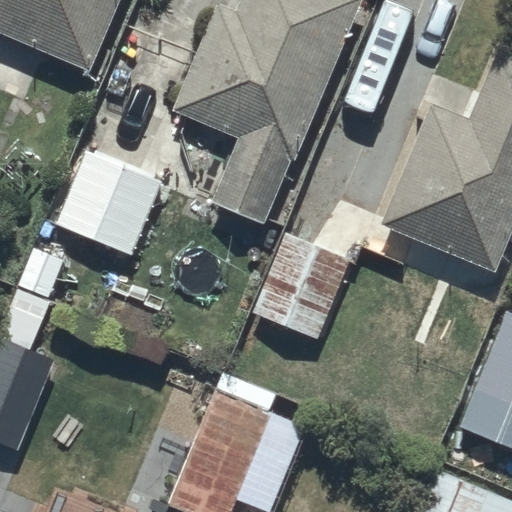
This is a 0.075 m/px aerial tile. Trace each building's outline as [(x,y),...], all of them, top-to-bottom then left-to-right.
[(0,0),(0,21),(89,61),(116,0),(0,0)] [(268,214),(358,0),(214,0),(172,100),(241,129),(214,192),(268,214)] [(497,260),(511,221),(511,38),(499,33),(476,91),(471,89),(465,104),(428,90),(380,214),(497,260)] [(164,171),(85,139),(55,215),(133,247),(164,171)] [(350,251),(286,224),(254,301),(318,328),(350,251)] [(57,299),(16,282),(0,321),(0,434),(17,441),(53,350),(45,347),(56,321),(50,318),(57,299)] [(511,303),(508,302),(457,415),(511,437),(511,303)] [(276,397),(218,374),(202,408),(154,388),(120,472),(219,511),(239,511),(244,503),(235,499),(276,397)] [(511,511),(511,487),(436,455),(412,511),(511,511)] [(36,511),(0,497),(0,511),(36,511)]
